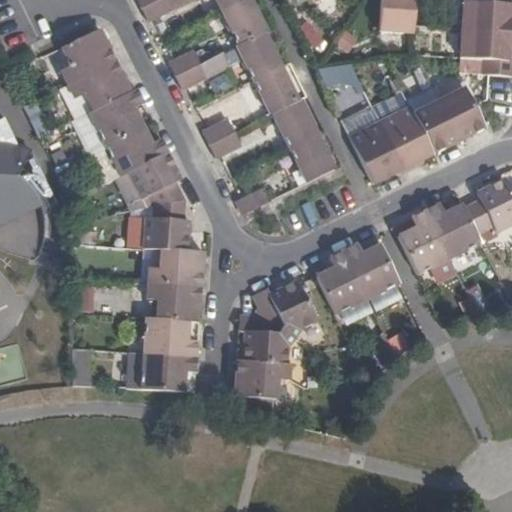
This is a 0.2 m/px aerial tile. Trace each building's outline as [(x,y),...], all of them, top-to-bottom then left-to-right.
[(135,0),(141,10),(161,0),(135,0)] [(172,11),(166,0),(161,0),(141,10),(147,23),(172,11)] [(182,6),(178,0),(166,0),(172,11),(182,6)] [(248,0),(215,0),(222,13),(248,0)] [(267,33),(251,0),(248,0),(222,13),(239,47),(267,33)] [(382,0),(380,32),(414,34),(415,28),(416,0),(382,0)] [(463,0),(462,31),(511,34),(511,5),(495,4),(495,0),(463,0)] [(425,57),(427,28),(415,28),(414,34),(413,56),(416,56),(425,57)] [(236,48),(253,83),(290,65),(273,30),(267,33),(239,47),(236,48)] [(447,30),(445,58),(481,61),(480,77),(511,78),(511,34),(462,31),(447,30)] [(61,72),(68,86),(114,63),(99,32),(62,50),(70,67),(61,72)] [(192,53),(168,65),(175,79),(199,67),(192,53)] [(130,95),(114,63),(68,86),(74,100),(83,95),(92,113),(130,95)] [(253,83),(270,118),(273,117),(302,103),(307,100),(290,65),(253,83)] [(206,79),(199,67),(175,79),(181,92),(206,79)] [(413,115),(433,155),(458,142),(439,102),(431,87),(405,100),(409,108),(413,115)] [(464,90),(439,102),(458,142),(483,130),(471,105),(464,90)] [(133,110),(143,105),(136,92),(130,95),(92,113),(88,115),(104,146),(141,128),(133,110)] [(37,138),(49,133),(35,103),(23,108),(37,138)] [(319,137),(302,103),(273,117),(290,151),(319,137)] [(403,170),(433,155),(413,115),(409,108),(380,122),(403,170)] [(0,118),(0,141),(4,141),(10,142),(16,143),(3,117),(0,118)] [(371,185),(403,170),(380,122),(348,138),(371,185)] [(227,123),(202,135),(209,148),(233,136),(227,123)] [(150,145),(141,128),(104,146),(119,178),(128,174),(167,155),(160,140),(150,145)] [(240,149),(233,136),(209,148),(215,161),(240,149)] [(290,151),(307,184),(335,170),(319,137),(290,151)] [(0,231),(45,209),(45,208),(43,203),(41,199),(38,195),(35,191),(32,188),(28,184),(25,181),(21,179),(36,152),(34,151),(28,148),(22,145),(16,143),(10,142),(4,141),(0,141),(0,231)] [(63,211),(36,152),(21,179),(25,181),(28,184),(32,188),(35,191),(38,195),(41,199),(43,203),(45,208),(45,209),(50,219),(63,211)] [(175,186),(180,183),(167,155),(128,174),(141,202),(148,199),(153,209),(184,204),(175,186)] [(510,225),(511,224),(511,194),(504,180),(477,193),(480,201),(463,209),(475,234),(492,225),(496,232),(510,225)] [(261,190),(236,203),(242,216),(267,204),(261,190)] [(183,223),(184,204),(153,209),(153,221),(145,221),(143,250),(161,251),(188,254),(190,223),(183,223)] [(447,260),(480,243),(475,234),(463,209),(461,206),(442,216),(437,206),(424,213),(447,260)] [(416,275),(447,260),(424,213),(411,219),(415,229),(398,238),(416,275)] [(361,256),(356,246),(342,253),(365,300),(398,284),(380,247),(361,256)] [(149,270),(148,285),(200,289),(202,255),(188,254),(161,251),(160,271),(149,270)] [(333,315),(365,300),(342,253),(328,259),(333,269),(315,278),(333,315)] [(487,305),(475,283),(462,290),(464,294),(475,311),(487,305)] [(270,296),(266,290),(253,296),(258,309),(254,313),(293,339),(297,332),(315,323),(296,284),(270,296)] [(157,301),(156,321),(187,324),(197,324),(200,289),(148,285),(147,301),(157,301)] [(79,312),(90,313),(91,288),(80,288),(79,312)] [(475,311),(464,294),(462,290),(453,295),(465,317),(475,311)] [(286,351),(293,339),(254,313),(249,318),(238,317),(236,331),(242,332),(240,362),(285,365),(286,351)] [(186,343),(187,324),(156,321),(145,320),(142,356),(194,360),(196,344),(186,343)] [(402,349),(393,331),(383,336),(392,354),(402,349)] [(392,354),(383,336),(374,340),(383,358),(392,354)] [(0,348),(0,382),(23,377),(16,345),(0,348)] [(142,356),(139,391),(181,393),(182,374),(193,374),(194,360),(142,356)] [(276,381),(286,381),(287,365),(285,365),(240,362),(234,362),(231,397),(270,400),(274,400),(276,381)] [(323,374),(307,375),(308,386),(324,386),(323,374)] [(230,411),(269,414),(270,400),(231,397),(230,411)]
